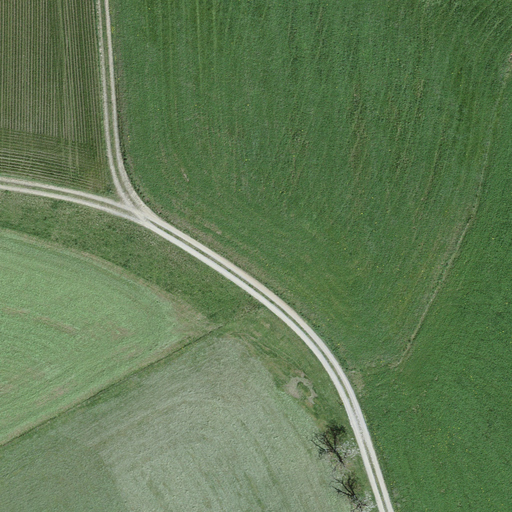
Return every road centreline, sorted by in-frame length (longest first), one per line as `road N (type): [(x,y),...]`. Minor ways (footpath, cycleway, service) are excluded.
road 1 (track): [(0,187),(162,236),(292,329),(335,375),(382,511)]
road 2 (track): [(101,0),(118,175),(152,233)]
